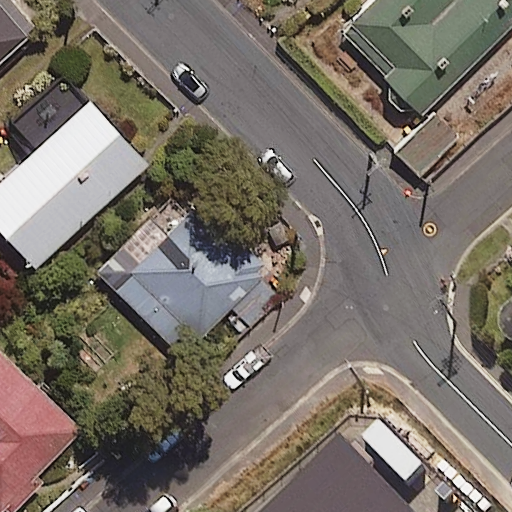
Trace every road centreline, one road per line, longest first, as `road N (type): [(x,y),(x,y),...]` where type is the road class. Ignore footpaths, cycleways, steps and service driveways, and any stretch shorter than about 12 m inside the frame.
road 1 (residential): [(388,271),(328,173),(147,0)]
road 2 (residential): [(388,271),(121,511)]
road 3 (residential): [(511,441),(427,355),(388,271)]
road 4 (residential): [(388,271),(511,160)]
